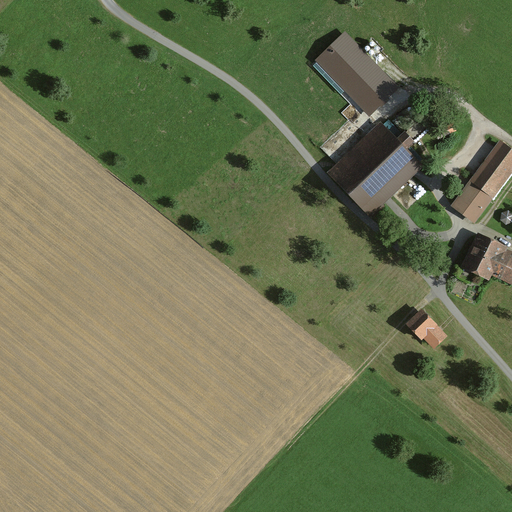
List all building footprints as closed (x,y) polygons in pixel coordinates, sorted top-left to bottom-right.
[(345,30),(315,60),(369,116),(400,87),(345,30)] [(380,126),(330,173),(370,215),(420,168),(380,126)] [(511,152),(499,144),(453,208),(473,223),(511,168),(511,152)] [(511,254),(477,237),(462,268),(485,279),(488,273),(511,284),(511,254)] [(445,338),(420,314),(407,328),(432,352),(445,338)]
